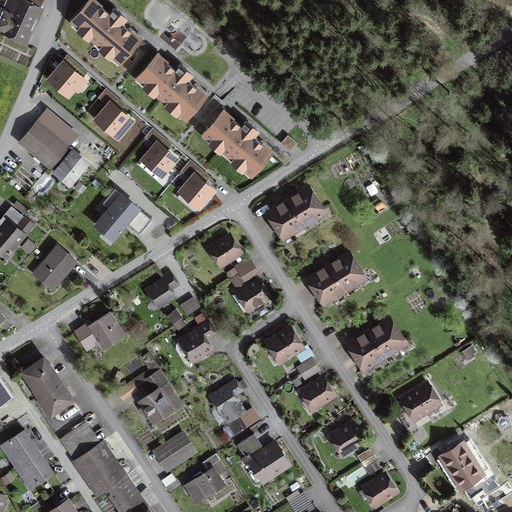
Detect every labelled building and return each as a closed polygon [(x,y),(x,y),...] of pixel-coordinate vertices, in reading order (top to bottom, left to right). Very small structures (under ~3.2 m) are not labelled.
[(40,0),(10,0),(7,8),(0,4),(0,27),(23,38),(40,0)] [(138,39),(93,0),(91,0),(73,21),(119,61),(138,39)] [(205,95),(158,55),(141,75),(188,115),(205,95)] [(83,78),(63,61),(49,78),(69,95),(83,78)] [(130,117),(111,101),(98,117),(116,133),(130,117)] [(271,153),(224,111),(206,132),(253,174),(271,153)] [(52,165),(67,146),(37,122),(22,140),(52,165)] [(175,157),(158,142),(143,157),(161,172),(175,157)] [(90,165),(73,151),(56,172),(73,185),(90,165)] [(214,190),(195,173),(181,189),(200,206),(214,190)] [(327,214),(309,183),(264,211),(283,241),(327,214)] [(152,219),(119,190),(92,221),(112,239),(127,222),(140,233),(152,219)] [(34,225),(15,209),(0,227),(0,243),(12,253),(34,225)] [(245,253),(230,231),(206,246),(220,268),(245,253)] [(75,258),(58,245),(39,269),(56,282),(75,258)] [(368,279),(349,249),(305,277),(324,307),(368,279)] [(241,276),(256,266),(249,256),(233,265),(241,276)] [(256,266),(241,276),(245,282),(260,273),(256,267),(256,266)] [(180,283),(172,271),(144,288),(157,308),(177,296),(172,288),(180,283)] [(275,296),(260,273),(245,282),(233,290),(248,312),(275,296)] [(236,288),(245,282),(241,276),(232,281),(236,288)] [(119,306),(83,330),(95,347),(108,339),(112,344),(135,329),(119,306)] [(177,308),(167,315),(178,329),(188,323),(177,308)] [(408,345),(390,314),(344,342),(363,373),(408,345)] [(215,334),(206,321),(198,326),(177,339),(192,363),(215,349),(209,339),(215,334)] [(306,347),(291,323),(264,340),(280,365),(306,347)] [(72,398),(40,354),(20,368),(52,412),(72,398)] [(302,371),(314,364),(311,358),(298,365),(302,371)] [(164,359),(125,386),(131,395),(159,376),(164,383),(146,396),(164,423),(194,403),(164,359)] [(314,364),(302,371),(306,378),(318,371),(314,364)] [(337,396),(323,374),(298,389),(313,412),(337,396)] [(240,387),(233,377),(226,382),(229,385),(224,388),(212,396),(228,420),(244,409),(232,392),(240,387)] [(444,404),(428,379),(398,397),(414,422),(444,404)] [(0,401),(8,396),(0,383),(0,401)] [(228,422),(235,433),(256,419),(249,408),(228,422)] [(366,441),(352,418),(328,434),(342,456),(366,441)] [(207,447),(194,428),(164,449),(177,468),(207,447)] [(15,464),(38,449),(25,429),(2,444),(15,464)] [(293,465),(276,438),(263,447),(254,433),(237,444),(263,485),(293,465)] [(486,474),(464,438),(438,454),(460,490),(486,474)] [(152,511),(150,508),(105,439),(76,458),(99,494),(107,489),(122,511),(152,511)] [(361,462),(373,454),(368,447),(357,454),(361,462)] [(38,449),(15,464),(30,486),(53,471),(38,449)] [(373,454),(361,462),(370,474),(381,467),(373,454)] [(238,477),(228,461),(202,477),(213,493),(238,477)] [(400,492),(386,470),(361,485),(376,508),(400,492)] [(303,492),(289,500),(296,511),(308,511),(314,509),(303,492)] [(78,511),(67,494),(40,510),(41,511),(49,511),(51,511),(78,511)]
